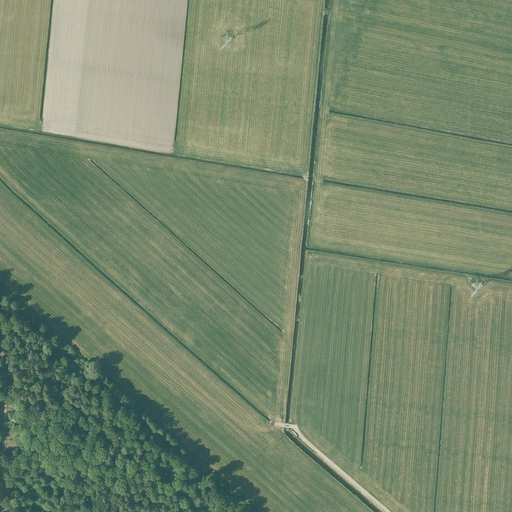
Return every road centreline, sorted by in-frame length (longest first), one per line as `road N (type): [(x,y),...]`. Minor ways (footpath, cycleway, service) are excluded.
road 1 (track): [(0,291),(247,511)]
road 2 (track): [(0,352),(0,473)]
